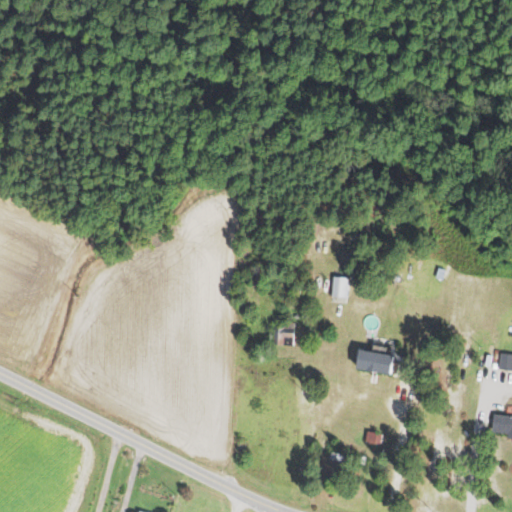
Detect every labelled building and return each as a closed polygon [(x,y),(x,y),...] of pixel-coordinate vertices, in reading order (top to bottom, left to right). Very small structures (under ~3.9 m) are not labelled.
[(444,268),(441,279),(435,277),(438,267),(444,268)] [(261,270),(261,286),(250,286),(251,270),(261,270)] [(348,278),(346,297),(329,295),(332,276),(348,278)] [(295,321),(293,346),(268,344),(269,325),(282,326),(282,321),(295,321)] [(393,356),(390,374),(354,368),(357,349),(393,356)] [(511,352),(511,370),(497,369),(499,352),(511,352)] [(511,414),(511,437),(508,437),(508,432),(491,431),(493,413),(511,414)] [(382,433),(380,445),(364,442),(366,431),(382,433)] [(365,456),(364,464),(328,459),(329,451),(365,456)]
